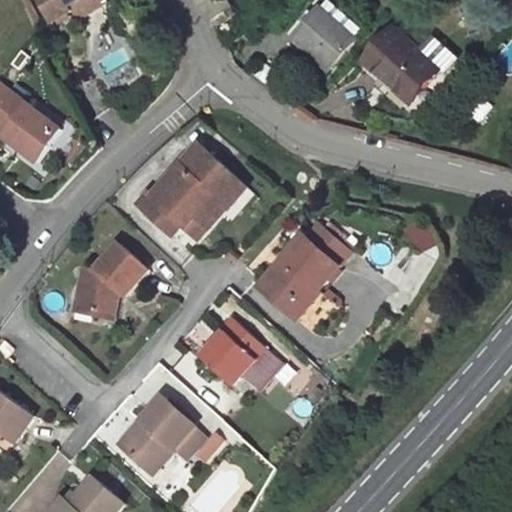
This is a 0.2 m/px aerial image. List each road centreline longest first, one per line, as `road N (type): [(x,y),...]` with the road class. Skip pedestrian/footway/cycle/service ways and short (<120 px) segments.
road 1 (residential): [(216,72),(266,117),(307,139),(511,188)]
road 2 (residential): [(216,72),(87,188),(0,302)]
road 3 (residential): [(0,311),(104,404),(222,272)]
road 4 (primary): [(511,339),(358,511)]
road 5 (unknown): [(87,188),(222,272)]
